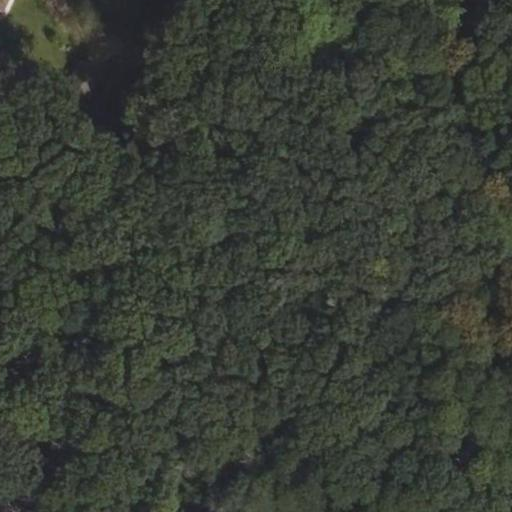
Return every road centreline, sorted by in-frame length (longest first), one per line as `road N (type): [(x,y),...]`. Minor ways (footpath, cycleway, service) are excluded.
road 1 (residential): [(183,0),(104,191),(93,511)]
road 2 (track): [(511,125),(504,26),(480,0)]
